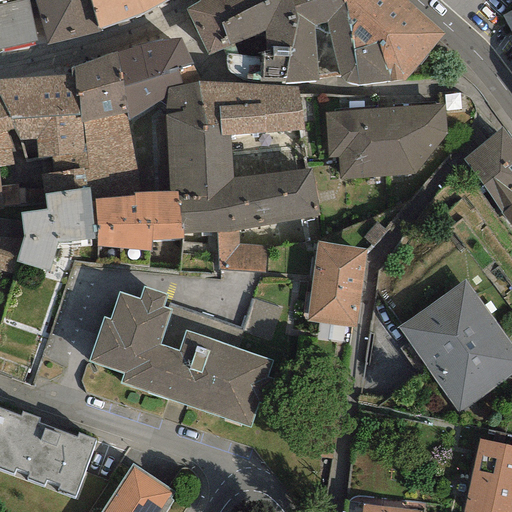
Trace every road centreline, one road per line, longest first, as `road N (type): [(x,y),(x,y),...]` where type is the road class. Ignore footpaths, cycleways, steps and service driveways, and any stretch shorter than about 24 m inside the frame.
road 1 (residential): [(0,380),(199,455),(238,491)]
road 2 (tertiary): [(511,100),(477,55),(415,0)]
